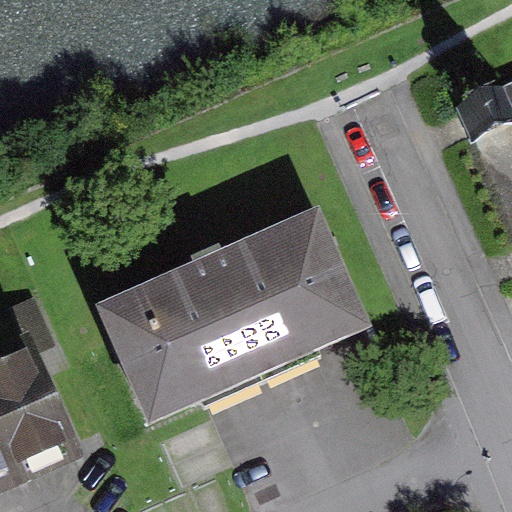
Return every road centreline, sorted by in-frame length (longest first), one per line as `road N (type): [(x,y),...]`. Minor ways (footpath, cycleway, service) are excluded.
road 1 (residential): [(511,421),(378,92)]
road 2 (residential): [(353,511),(511,444)]
